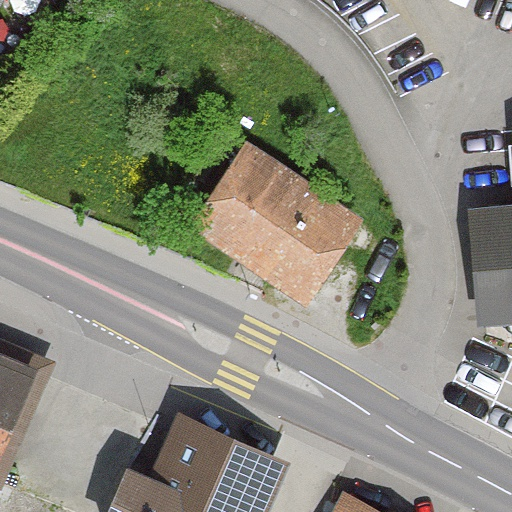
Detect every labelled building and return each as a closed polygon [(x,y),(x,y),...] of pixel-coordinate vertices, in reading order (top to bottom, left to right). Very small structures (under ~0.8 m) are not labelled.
[(19,0),(0,0),(0,23),(4,25),(19,0)] [(384,221),(266,158),(216,251),(334,314),(384,221)] [(497,336),(511,334),(511,217),(489,219),(497,336)] [(0,482),(23,491),(65,381),(0,356),(0,482)] [(298,511),(316,468),(200,421),(174,484),(161,479),(147,511),(298,511)]
